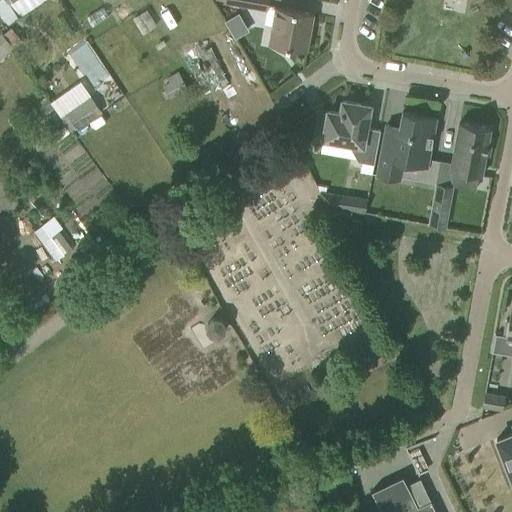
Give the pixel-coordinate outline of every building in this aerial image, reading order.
[(218,0),(223,1),(266,8),(267,0),(218,0)] [(278,50),(294,53),(295,49),(307,51),(313,14),(274,7),(267,43),(279,45),(278,50)] [(239,11),(227,20),(239,36),(251,28),(239,11)] [(0,33),(0,57),(15,48),(3,31),(0,33)] [(105,108),(125,94),(88,42),(68,56),(105,108)] [(169,81),(163,85),(169,97),(187,88),(178,71),(166,77),(169,81)] [(66,111),(67,113),(76,126),(101,110),(90,94),(66,111)] [(366,127),(370,106),(343,101),(340,113),(328,111),(324,131),(322,130),(320,139),(351,144),(351,148),(358,160),(374,163),(380,130),(366,127)] [(376,175),(400,179),(403,161),(427,165),(436,118),(402,111),(399,127),(386,125),(376,175)] [(449,170),(454,171),(481,175),(484,154),(488,155),(490,141),(487,140),(489,128),(458,122),(449,170)] [(242,128),(233,134),(237,142),(247,136),(242,128)] [(428,223),(446,226),(453,185),(435,182),(428,223)] [(320,192),(327,205),(342,208),(344,195),(320,192)] [(349,230),(360,232),(361,222),(351,220),(349,230)] [(59,231),(44,243),(57,259),(72,248),(59,231)] [(511,301),(509,320),(505,319),(503,334),(506,335),(506,336),(511,337),(511,301)] [(482,406),(499,409),(502,409),(505,396),(485,392),(482,406)] [(511,432),(496,439),(511,480),(511,479),(511,432)] [(417,507),(402,475),(371,490),(381,511),(435,511),(430,500),(417,507)]
